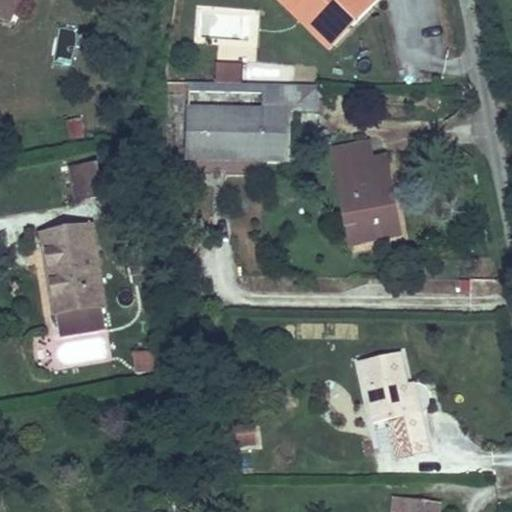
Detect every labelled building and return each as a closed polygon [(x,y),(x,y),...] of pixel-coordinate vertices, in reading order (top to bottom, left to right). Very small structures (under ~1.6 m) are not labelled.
[(326,36),(350,11),(338,0),(317,0),(309,9),(298,0),(288,0),(325,35),(326,36)] [(360,0),(298,0),(309,9),(317,0),(338,0),(350,11),(360,0)] [(56,28),(54,65),(74,66),(76,29),(56,28)] [(239,72),(239,53),(213,52),(212,71),(239,72)] [(239,72),(187,71),(186,94),(185,112),(172,111),(172,129),(186,129),(186,149),(290,151),(291,124),(266,123),(266,97),(291,97),(317,97),(316,72),(239,72)] [(185,112),(186,94),(158,95),(159,149),(186,149),(186,129),(172,129),(172,111),(185,112)] [(291,124),(291,97),(266,97),(266,123),(291,124)] [(67,141),(84,140),(82,119),(65,121),(67,141)] [(333,176),(348,257),(365,254),(371,278),(402,273),(388,187),(379,188),(375,168),(333,176)] [(74,211),(101,206),(98,181),(97,174),(69,179),(74,211)] [(98,181),(101,206),(112,204),(107,179),(98,181)] [(112,316),(98,241),(42,250),(60,346),(116,335),(112,316)] [(365,254),(348,257),(352,281),(371,278),(365,254)] [(366,411),(370,436),(405,431),(401,404),(394,404),(388,376),(382,343),(344,350),(354,410),(366,411)] [(154,354),(134,354),(134,376),(154,375),(154,354)] [(396,376),(388,376),(394,404),(401,404),(396,376)] [(243,432),(240,412),(217,414),(219,435),(243,432)] [(405,431),(370,436),(373,455),(408,449),(405,431)] [(415,511),(417,495),(372,492),(370,511),(415,511)]
